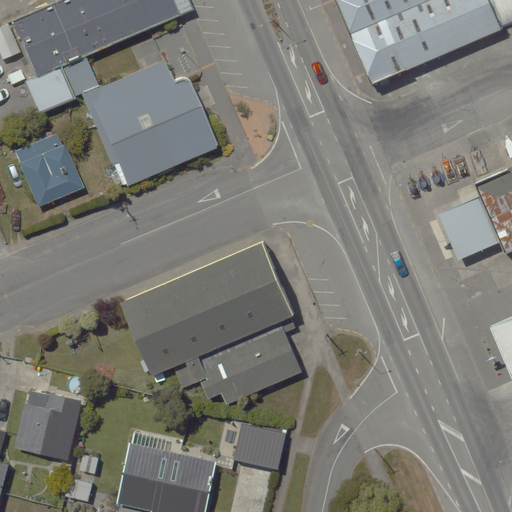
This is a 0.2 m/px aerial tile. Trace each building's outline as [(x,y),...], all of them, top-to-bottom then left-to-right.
[(150,0),(4,0),(0,2),(0,18),(17,58),(150,0)] [(324,0),(355,71),(483,16),(475,0),(324,0)] [(511,0),(475,0),(483,16),(511,3),(511,0)] [(58,42),(10,63),(24,94),(71,74),(58,42)] [(176,47),(80,89),(119,178),(215,136),(176,47)] [(41,123),(0,140),(0,157),(21,204),(68,184),(41,123)] [(511,261),(511,163),(472,181),(508,264),(511,261)] [(476,227),(458,186),(418,204),(436,245),(476,227)] [(265,245),(127,305),(157,374),(192,359),(214,409),(302,371),(279,319),(295,313),(265,245)] [(11,390),(27,393),(15,445),(70,457),(84,395),(51,388),(55,370),(18,362),(11,390)] [(0,451),(12,405),(0,401),(0,504),(11,462),(0,459),(0,451)] [(189,418),(141,407),(118,503),(156,511),(205,511),(218,459),(181,450),(189,418)] [(100,480),(70,475),(66,498),(96,504),(100,480)]
